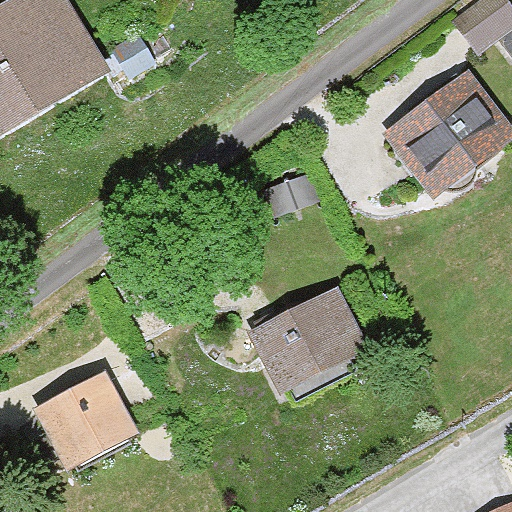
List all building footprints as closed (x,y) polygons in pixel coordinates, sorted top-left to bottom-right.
[(36,0),(0,20),(0,151),(115,87),(65,0),(36,0)] [(481,48),(511,24),(511,0),(477,0),(456,16),(481,48)] [(511,148),(511,132),(474,82),(385,150),(431,210),(511,148)] [(372,358),(339,297),(248,346),(281,407),(372,358)] [(140,443),(110,383),(38,418),(68,479),(140,443)]
